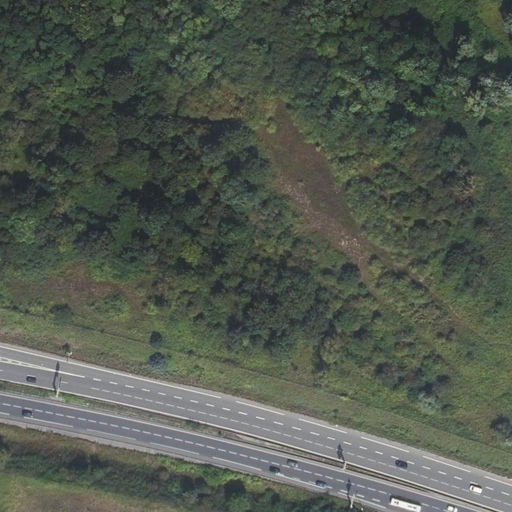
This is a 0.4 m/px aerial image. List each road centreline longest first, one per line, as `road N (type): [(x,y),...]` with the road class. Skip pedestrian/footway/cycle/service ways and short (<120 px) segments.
road 1 (trunk): [(511,501),(290,432),(0,370)]
road 2 (trunk): [(0,405),(245,456),(451,511)]
